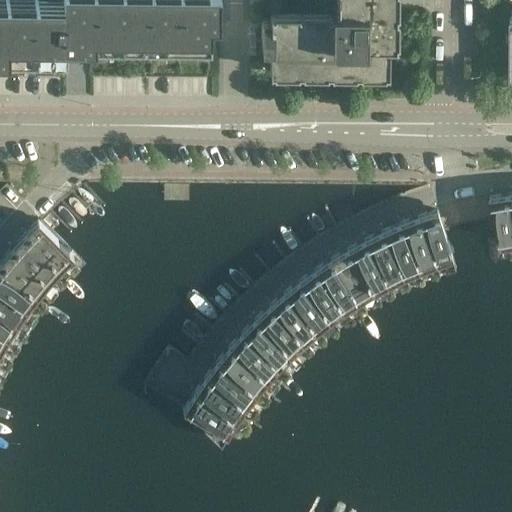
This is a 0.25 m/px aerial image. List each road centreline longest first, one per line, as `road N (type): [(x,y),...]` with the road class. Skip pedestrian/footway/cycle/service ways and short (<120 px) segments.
road 1 (unclassified): [(455,119),(82,125)]
road 2 (unclassified): [(82,125),(129,134),(454,141)]
road 3 (residential): [(187,386),(315,257),(379,219),(453,194)]
road 4 (residential): [(82,125),(82,161),(73,174),(0,243)]
